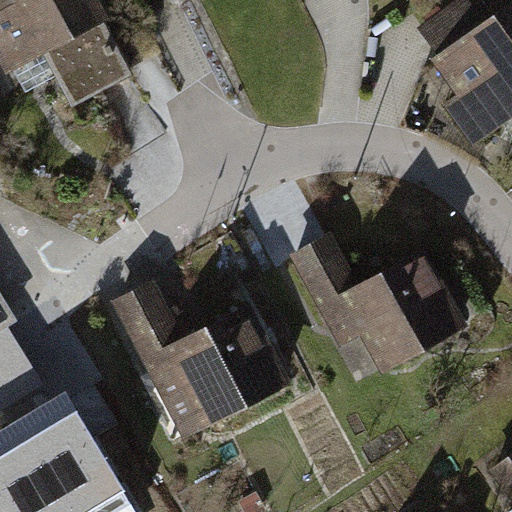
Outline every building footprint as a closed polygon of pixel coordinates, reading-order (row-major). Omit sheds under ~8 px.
[(138,77),(94,0),(0,0),(0,52),(13,74),(49,54),(81,110),(138,77)] [(511,2),(471,34),(454,11),(423,34),(468,95),(450,108),(479,147),(511,122),(511,2)] [(334,244),(298,263),(342,344),(364,332),(387,373),(465,331),(420,246),(354,281),(334,244)] [(154,290),(117,310),(189,442),(289,388),(244,307),(182,340),(154,290)] [(0,335),(18,324),(0,294),(0,335)] [(107,511),(131,498),(70,397),(0,438),(0,508),(2,511),(107,511)] [(511,457),(493,472),(511,497),(511,457)]
